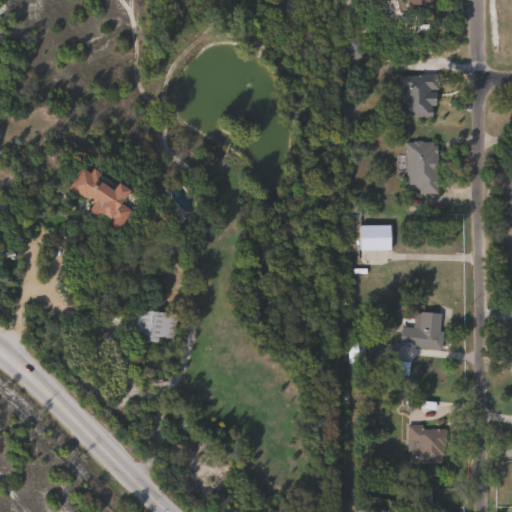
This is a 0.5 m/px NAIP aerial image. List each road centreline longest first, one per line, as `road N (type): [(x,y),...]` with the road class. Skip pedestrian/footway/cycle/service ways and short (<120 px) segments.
road 1 (residential): [(477,511),(476,80)]
road 2 (secondary): [(170,511),(0,346)]
